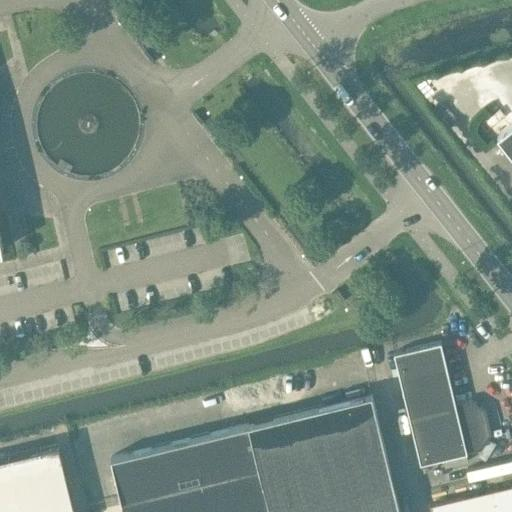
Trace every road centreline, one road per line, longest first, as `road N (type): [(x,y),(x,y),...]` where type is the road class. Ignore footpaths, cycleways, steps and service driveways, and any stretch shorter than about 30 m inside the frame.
road 1 (secondary): [(511,301),(312,47)]
road 2 (unknown): [(391,511),(351,352)]
